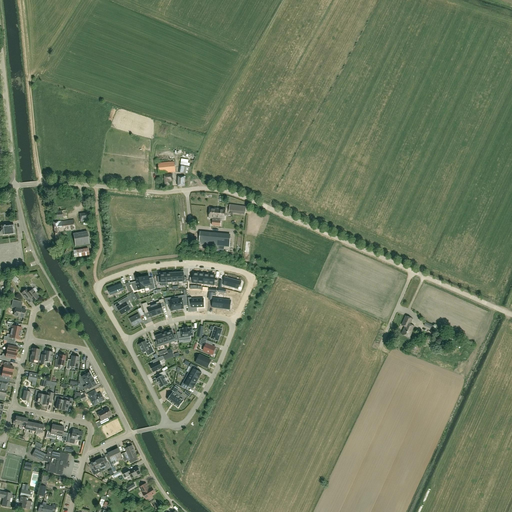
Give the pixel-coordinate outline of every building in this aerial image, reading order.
[(175,172),(174,162),(158,163),(159,173),(175,172)] [(188,174),(188,172),(189,167),(180,165),(178,172),(188,174)] [(172,174),(164,175),(165,185),(169,185),(169,181),(172,181),(172,174)] [(209,207),(209,196),(201,195),(201,206),(209,207)] [(247,207),(230,205),(229,212),(246,214),(247,207)] [(225,219),(226,209),(217,208),(210,208),(209,218),(213,218),(213,220),(212,225),(216,225),(220,226),(220,221),(220,219),(225,219)] [(66,210),(53,212),(54,220),(67,218),(66,210)] [(80,222),(88,221),(87,213),(79,214),(80,222)] [(53,222),(55,238),(60,237),(61,237),(61,235),(60,235),(59,232),(75,230),(74,219),(53,222)] [(1,226),(2,235),(14,234),(13,224),(1,226)] [(87,231),(73,234),(75,246),(89,244),(87,231)] [(231,234),(200,232),(199,244),(230,247),(231,234)] [(89,255),(88,248),(73,250),(74,258),(89,255)] [(183,273),(177,273),(178,282),(184,281),(184,283),(187,283),(187,277),(184,277),(183,273)] [(198,283),(199,273),(193,273),(193,278),(190,277),(189,282),(198,283)] [(160,276),(157,277),(158,283),(161,282),(161,286),(167,286),(166,274),(160,274),(160,276)] [(217,285),(218,280),(215,280),(215,275),(210,275),(209,284),(217,285)] [(149,276),(142,277),(145,289),(149,288),(149,291),(155,289),(154,282),(150,283),(149,276)] [(137,283),(131,284),(134,291),(145,289),(142,277),(136,279),(137,283)] [(224,281),(223,286),(238,289),(239,285),(240,286),(241,285),(238,285),(239,281),(241,282),(242,281),(225,277),(224,277),(225,277),(224,281),(223,281),(224,281)] [(121,283),(107,289),(110,296),(124,290),(121,283)] [(38,298),(32,290),(29,292),(27,289),(21,294),(25,299),(28,297),(32,302),(38,298)] [(186,295),(175,297),(177,310),(184,308),(183,306),(182,302),(187,301),(186,295)] [(122,305),(117,308),(121,314),(130,309),(126,303),(130,301),(127,297),(120,301),(122,305)] [(177,310),(175,297),(175,299),(172,300),(171,298),(165,299),(166,305),(170,304),(171,311),(177,310)] [(213,298),(212,307),(230,310),(231,301),(213,298)] [(160,302),(153,304),(157,315),(164,313),(162,308),(165,307),(163,299),(159,300),(160,302)] [(204,299),(191,299),(192,308),(204,307),(204,299)] [(146,303),(142,304),(145,314),(149,312),(151,317),(157,315),(153,304),(147,306),(146,303)] [(19,305),(12,304),(11,308),(15,308),(14,316),(24,318),(25,310),(18,309),(19,305)] [(139,315),(130,319),(134,326),(142,321),(139,315)] [(414,326),(410,324),(412,319),(406,316),(402,325),(405,327),(401,335),(409,338),(414,326)] [(22,328),(13,326),(14,323),(7,322),(6,325),(9,325),(8,328),(11,329),(11,332),(20,334),(22,328)] [(181,335),(178,336),(179,342),(184,342),(183,339),(193,338),(192,328),(188,328),(188,327),(183,328),(184,329),(180,330),(181,335)] [(222,329),(215,327),(211,338),(218,341),(222,329)] [(178,340),(176,334),(174,335),(173,335),(171,331),(166,333),(170,343),(178,340)] [(19,340),(20,334),(11,332),(10,335),(7,335),(6,337),(4,336),(3,340),(7,341),(10,342),(11,338),(19,340)] [(170,343),(166,333),(161,334),(165,345),(170,343)] [(165,345),(161,334),(156,336),(157,341),(156,341),(155,342),(157,348),(165,345)] [(213,355),(216,348),(209,345),(210,342),(202,339),(199,344),(205,347),(203,351),(213,355)] [(14,343),(10,342),(7,341),(6,345),(8,346),(6,351),(16,354),(18,348),(14,347),(14,343)] [(143,353),(146,351),(146,353),(148,352),(150,355),(154,352),(151,347),(149,348),(145,341),(139,345),(143,353)] [(30,359),(30,363),(33,364),(34,360),(38,361),(40,350),(32,349),(30,359)] [(15,359),(16,354),(6,351),(6,355),(2,354),(2,356),(0,355),(0,359),(8,361),(9,358),(15,359)] [(41,357),(40,364),(43,365),(44,361),(51,363),(53,352),(45,351),(44,358),(41,357)] [(55,361),(54,367),(60,368),(60,365),(64,366),(66,356),(65,356),(65,355),(64,354),(63,354),(62,354),(61,354),(61,355),(59,355),(58,361),(55,361)] [(71,363),(67,362),(66,369),(69,370),(70,366),(77,367),(79,358),(72,356),(71,363)] [(154,364),(150,366),(153,372),(157,370),(159,369),(163,367),(160,362),(164,359),(163,356),(160,357),(152,361),(154,364)] [(200,356),(196,362),(207,367),(210,361),(200,356)] [(8,363),(1,361),(0,367),(3,367),(2,371),(12,373),(13,367),(7,366),(8,363)] [(191,368),(188,373),(199,379),(199,378),(202,373),(196,370),(198,367),(191,364),(189,367),(191,368)] [(11,379),(12,373),(2,371),(2,374),(0,374),(0,380),(4,382),(5,378),(11,379)] [(161,388),(168,384),(164,376),(166,374),(165,371),(157,375),(158,378),(156,379),(161,388)] [(89,373),(81,377),(86,386),(84,387),(85,390),(88,389),(88,390),(96,385),(89,373)] [(199,379),(199,378),(199,379),(188,373),(186,378),(196,384),(199,379)] [(193,389),(196,384),(186,378),(181,386),(188,390),(190,387),(193,389)] [(179,390),(173,386),(170,390),(173,392),(167,400),(178,408),(184,401),(179,398),(181,395),(177,392),(179,390)] [(33,396),(34,390),(28,388),(27,392),(24,391),(22,400),(28,402),(30,395),(33,396)] [(42,405),(44,395),(38,394),(39,391),(36,390),(35,396),(38,397),(36,403),(42,405)] [(90,399),(93,406),(104,400),(100,393),(97,395),(95,391),(88,394),(90,399)] [(52,400),(53,394),(48,393),(47,396),(44,395),(42,405),(48,406),(49,399),(52,400)] [(61,410),(63,401),(64,397),(55,395),(54,401),(57,402),(56,409),(61,410)] [(67,401),(63,401),(61,410),(67,411),(68,404),(71,405),(72,399),(67,398),(67,401)] [(108,408),(97,413),(101,420),(99,421),(101,425),(108,421),(106,418),(111,415),(108,408)] [(25,429),(24,432),(26,433),(27,430),(30,431),(31,431),(30,434),(31,434),(33,423),(27,422),(28,419),(27,419),(26,427),(25,429)] [(56,435),(58,426),(56,426),(56,424),(53,424),(52,425),(51,432),(47,431),(46,438),(52,439),(55,440),(56,435)] [(64,428),(58,426),(56,435),(63,437),(63,441),(66,441),(68,433),(63,432),(64,428)] [(69,434),(68,440),(67,443),(74,445),(75,439),(81,440),(82,433),(77,432),(77,430),(73,429),(72,434),(69,434)] [(34,439),(36,432),(33,431),(32,435),(28,434),(28,438),(34,439)] [(135,458),(137,456),(132,446),(125,449),(130,459),(129,460),(130,464),(136,461),(135,458)] [(48,448),(47,454),(36,448),(32,454),(43,461),(43,460),(50,462),(47,472),(61,475),(64,465),(65,466),(65,464),(66,464),(68,455),(52,451),(53,449),(48,448)] [(119,449),(114,451),(117,459),(122,457),(125,462),(128,460),(124,453),(121,454),(119,449)] [(114,461),(117,459),(114,451),(108,453),(111,459),(108,460),(112,468),(114,466),(113,464),(115,463),(114,461)] [(102,458),(97,461),(102,472),(105,470),(110,468),(108,462),(105,464),(102,458)] [(102,472),(97,461),(92,463),(94,468),(92,470),(94,475),(97,474),(102,472)] [(132,478),(141,473),(137,467),(129,471),(128,468),(122,472),(125,478),(129,475),(131,476),(132,478)] [(47,484),(45,484),(46,481),(48,481),(49,476),(47,475),(43,474),(41,482),(38,495),(44,497),(47,484)] [(152,496),(155,494),(152,487),(149,489),(146,484),(140,487),(143,493),(147,500),(153,496),(152,496)] [(27,498),(29,498),(30,492),(21,490),(20,496),(21,497),(19,503),(22,503),(21,508),(31,510),(33,502),(26,501),(27,498)] [(9,503),(11,494),(5,492),(5,493),(0,491),(0,497),(2,498),(4,498),(2,506),(9,508),(10,503),(9,503)] [(55,511),(56,506),(52,505),(52,507),(46,506),(46,503),(43,502),(42,505),(39,504),(38,511),(40,511),(51,511),(55,511)]
